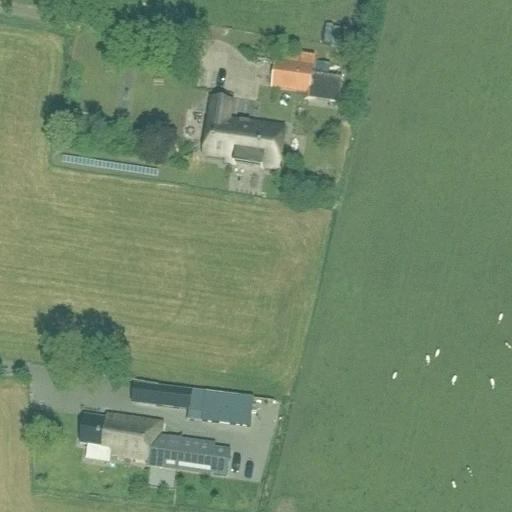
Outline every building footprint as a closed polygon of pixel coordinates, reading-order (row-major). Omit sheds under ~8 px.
[(309,96),(313,67),(275,63),(270,90),(309,96)] [(318,65),(316,78),(328,79),(330,67),(318,65)] [(228,122),(231,104),(211,101),(203,157),(224,160),(223,165),(277,173),(283,130),(228,122)] [(191,130),(173,133),(179,163),(197,159),(191,130)] [(163,390),(160,410),(189,414),(191,394),(163,390)] [(250,431),(254,401),(205,396),(202,425),(250,431)] [(83,422),(79,447),(88,448),(85,471),(110,475),(112,458),(148,463),(147,468),(210,477),(210,476),(227,478),(231,453),(214,450),(215,445),(160,437),(162,426),(107,418),(106,425),(98,424),(98,421),(88,419),(87,422),(83,422)]
